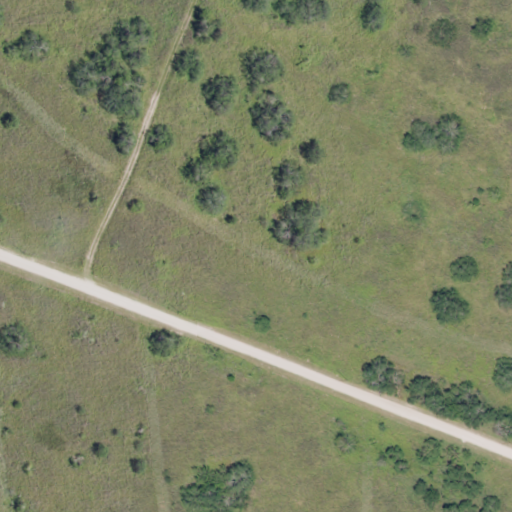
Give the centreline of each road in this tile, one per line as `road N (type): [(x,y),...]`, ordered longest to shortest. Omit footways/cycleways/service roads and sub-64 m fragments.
road 1 (residential): [(0,253),(511,454)]
road 2 (residential): [(196,0),(80,284),(0,435)]
